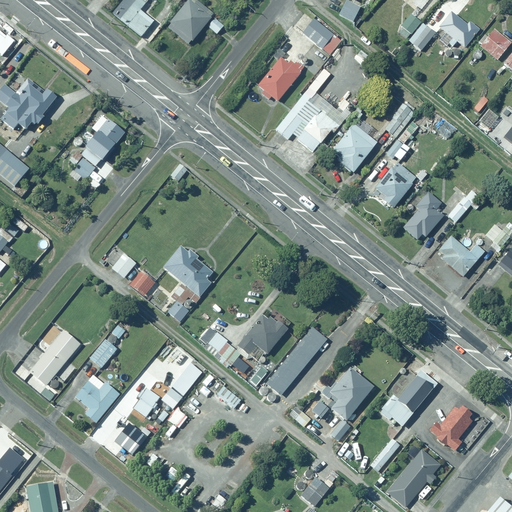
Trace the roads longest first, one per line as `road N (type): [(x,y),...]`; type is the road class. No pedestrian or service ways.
road 1 (trunk): [(185,117),(511,383)]
road 2 (residential): [(185,117),(0,345)]
road 3 (residential): [(0,382),(155,511)]
road 4 (trunk): [(36,0),(185,117)]
road 5 (residential): [(279,0),(185,117)]
